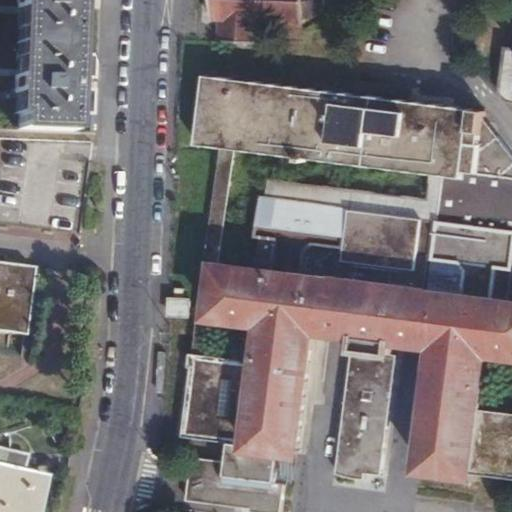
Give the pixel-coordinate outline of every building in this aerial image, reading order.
[(18,0),(12,128),(70,131),(76,0),(18,0)] [(215,0),(215,17),(225,17),(224,38),(262,39),(262,19),(307,21),(307,15),(320,15),(324,14),(328,11),(330,6),(332,2),(331,0),(215,0)] [(194,366),(196,368),(187,434),(233,444),(229,460),(194,456),(189,499),(253,508),(253,504),(258,504),(257,511),(289,511),(294,483),(285,482),(289,451),(302,453),(319,331),(362,335),(360,351),(354,351),(339,475),(358,477),(359,470),(385,473),(399,355),(394,354),(396,340),(441,346),(427,468),(472,474),(473,471),(511,475),(511,176),(479,171),(489,111),(209,76),(199,144),(221,150),(211,267),(198,354),(196,354),(194,366)] [(0,327),(27,332),(36,263),(0,258),(0,327)] [(174,288),(173,312),(192,312),(193,288),(174,288)] [(0,511),(35,511),(43,476),(23,471),(26,455),(0,448),(0,511)]
